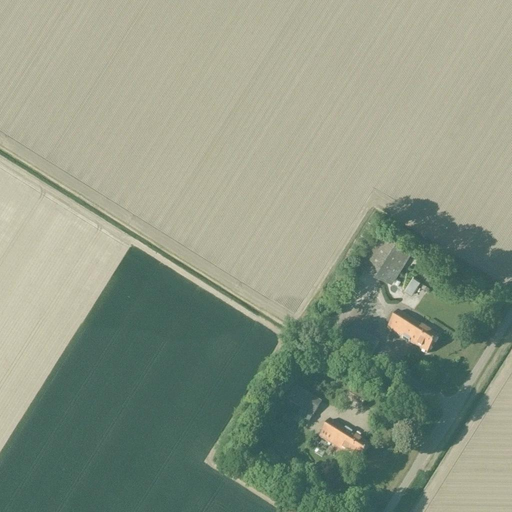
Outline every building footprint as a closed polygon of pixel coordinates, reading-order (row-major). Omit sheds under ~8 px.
[(378,225),(356,260),(390,281),(412,247),(378,225)] [(366,275),(366,284),(374,285),(375,276),(366,275)] [(411,294),(419,281),(412,277),(404,290),(411,294)] [(427,354),(437,337),(397,312),(387,329),(402,338),(402,339),(409,343),(427,354)] [(352,326),(344,340),(370,356),(379,342),(352,326)] [(313,417),(321,403),(288,383),(279,397),(286,401),(284,404),(295,411),(298,408),(313,417)] [(354,389),(348,399),(361,407),(367,398),(354,389)] [(329,421),(318,438),(358,463),(369,446),(351,435),(352,434),(345,430),(344,430),(329,421)]
